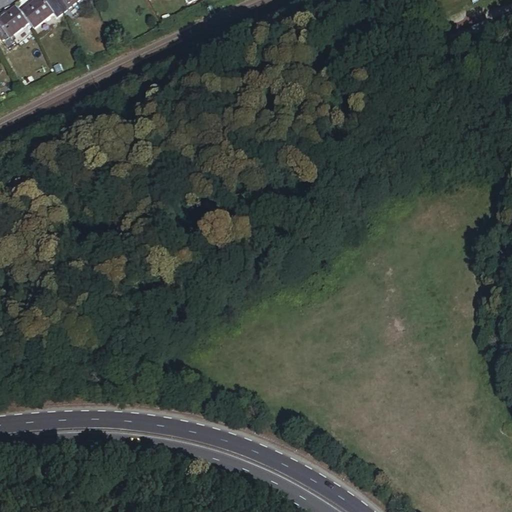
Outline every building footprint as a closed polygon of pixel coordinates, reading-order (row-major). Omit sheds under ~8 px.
[(61,0),(55,5),(66,19),(90,0),(61,0)] [(184,0),(190,11),(210,0),(184,0)] [(32,29),(37,35),(56,19),(49,10),(45,5),(26,21),(32,29)] [(66,19),(55,5),(49,10),(56,19),(60,24),(66,19)] [(1,29),(13,44),(32,29),(26,21),(20,14),(1,29)] [(456,54),(494,39),(488,22),(449,37),(456,54)] [(0,39),(7,49),(13,44),(1,29),(0,30),(0,39)]
